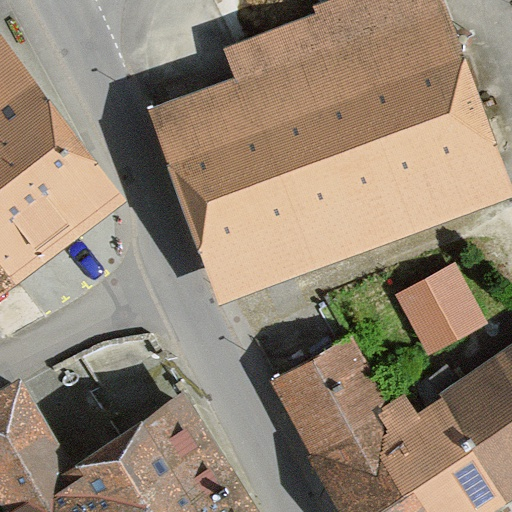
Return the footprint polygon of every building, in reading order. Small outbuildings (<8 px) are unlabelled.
[(242,94),(157,125),(223,305),(505,202),(431,0),(368,0),(320,18),(324,28),(231,62),(242,94)] [(0,304),(133,207),(0,26),(0,304)] [(457,246),(397,278),(430,342),(491,310),(457,246)] [(353,335),(273,389),(356,511),(494,511),(511,500),(511,348),(423,409),(412,394),(399,403),(353,335)] [(31,379),(0,398),(0,485),(17,511),(265,511),(187,388),(80,455),(31,379)]
